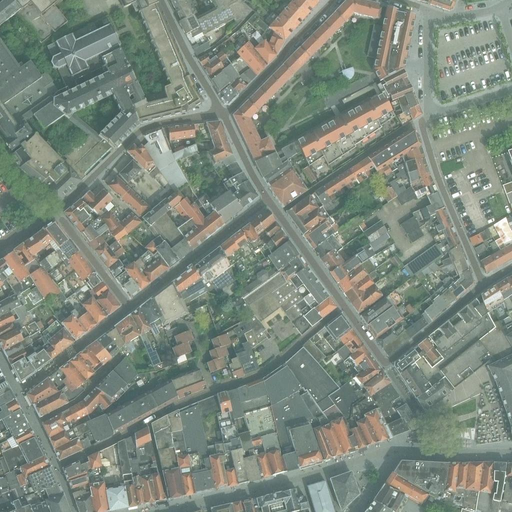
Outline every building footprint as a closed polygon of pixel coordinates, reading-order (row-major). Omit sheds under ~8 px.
[(10,152),(19,146),(21,149),(10,157),(19,169),(40,186),(45,191),(57,204),(85,177),(84,175),(112,148),(114,150),(134,130),(139,125),(185,113),(203,103),(192,86),(193,86),(189,78),(188,78),(157,4),(155,0),(120,0),(125,8),(136,3),(139,11),(170,86),(163,89),(164,90),(143,98),(142,97),(130,72),(135,69),(130,61),(126,63),(118,48),(120,47),(119,46),(120,45),(120,44),(119,45),(117,40),(117,39),(118,38),(115,31),(113,32),(113,31),(112,31),(110,26),(111,26),(111,25),(110,26),(109,24),(108,25),(109,26),(103,29),(102,28),(102,29),(97,31),(97,30),(96,31),(93,25),(71,35),(57,41),(57,40),(55,41),(55,42),(47,46),(53,57),(51,63),(54,68),(59,68),(69,87),(57,92),(51,83),(53,82),(46,73),(40,77),(30,62),(20,69),(0,41),(0,25),(17,13),(41,43),(67,23),(53,5),(59,0),(5,0),(0,4),(0,130),(7,141),(4,143),(10,152)] [(189,1),(188,0),(169,0),(175,9),(189,1)] [(240,0),(233,0),(235,2),(231,5),(197,23),(199,28),(202,33),(203,36),(233,20),(235,23),(239,18),(242,21),(252,11),(243,3),(240,0)] [(212,0),(213,2),(211,3),(215,10),(224,6),(232,1),(230,0),(212,0)] [(292,56),(289,58),(289,59),(288,59),(288,60),(232,116),(254,162),(275,153),(268,138),(260,142),(254,130),(249,120),(290,77),(292,75),(292,76),(294,74),(309,59),(309,58),(344,23),(353,13),(378,19),(378,18),(380,19),(380,15),(379,15),(380,9),(378,9),(378,5),(357,0),(346,0),(293,55),(292,55),(292,56)] [(315,6),(308,0),(293,0),(290,4),(305,18),(315,6)] [(431,0),(429,5),(449,11),(452,10),(454,3),(446,1),(444,0),(431,0)] [(196,14),(189,1),(175,9),(181,21),(193,15),(196,14)] [(305,18),(290,4),(279,16),(294,30),(305,18)] [(373,70),(379,81),(403,69),(414,17),(414,16),(403,12),(403,13),(402,15),(397,13),(397,11),(386,7),(386,8),(383,21),(382,28),(374,27),(368,56),(375,58),(373,70)] [(255,13),(247,22),(249,25),(251,27),(254,23),(258,20),(259,18),(255,13)] [(181,21),(178,22),(185,35),(190,32),(193,38),(202,33),(199,28),(197,23),(193,15),(181,21)] [(294,30),(279,16),(268,28),(274,33),(284,42),(294,30)] [(268,28),(258,20),(254,23),(264,32),(261,36),(276,56),(284,42),(274,33),(268,28)] [(261,36),(257,32),(251,36),(260,46),(255,51),(267,65),(276,56),(261,36)] [(207,43),(193,50),(196,56),(210,48),(207,43)] [(252,47),(248,43),(237,53),(249,68),(256,76),(256,77),(267,65),(255,51),(252,47)] [(231,64),(222,52),(209,61),(205,55),(197,60),(210,80),(231,64)] [(239,76),(231,64),(210,80),(218,94),(228,86),(237,78),(241,82),(243,80),(246,77),(242,73),(239,76)] [(403,70),(403,69),(379,81),(379,82),(382,81),(385,86),(382,87),(382,86),(381,86),(387,97),(388,96),(389,100),(392,98),(393,101),(413,93),(409,85),(407,83),(408,83),(406,79),(407,78),(403,70)] [(246,87),(241,82),(237,78),(228,86),(237,96),(246,87)] [(237,96),(228,86),(218,94),(223,102),(225,104),(227,105),(237,96)] [(418,106),(413,93),(393,101),(394,102),(390,104),(393,108),(399,105),(403,113),(416,106),(418,106)] [(382,95),(296,143),(301,152),(309,166),(308,166),(308,167),(323,157),(328,165),(327,166),(356,147),(355,147),(354,146),(382,128),(381,127),(381,128),(380,127),(395,117),(395,116),(394,117),(382,95)] [(421,115),(418,106),(416,106),(403,113),(396,116),(402,127),(421,115)] [(220,123),(205,124),(211,141),(225,136),(220,123)] [(194,132),(193,125),(180,127),(182,138),(195,136),(194,132)] [(182,138),(180,127),(167,128),(169,140),(182,138)] [(172,154),(162,129),(149,134),(143,136),(143,137),(144,137),(148,144),(150,146),(155,143),(157,147),(161,158),(172,154)] [(400,137),(367,158),(374,168),(377,173),(382,170),(385,175),(386,176),(392,173),(388,167),(403,158),(421,147),(417,135),(411,130),(400,137)] [(228,146),(225,136),(211,141),(215,150),(208,152),(212,159),(215,165),(222,161),(232,155),(231,153),(228,146)] [(301,152),(296,143),(296,142),(275,153),(254,162),(262,178),(287,161),(301,152)] [(150,146),(148,144),(143,147),(150,158),(152,161),(175,194),(177,192),(187,183),(175,162),(172,155),(172,154),(161,158),(157,147),(155,143),(150,146)] [(196,144),(172,155),(175,162),(182,159),(182,160),(191,156),(191,155),(196,153),(198,148),(196,144)] [(133,146),(127,152),(148,175),(156,167),(142,148),(140,147),(137,150),(133,146)] [(405,165),(424,158),(421,147),(403,158),(405,165)] [(236,161),(232,155),(222,161),(226,168),(236,161)] [(374,168),(367,158),(358,164),(368,178),(375,174),(377,173),(374,168)] [(426,166),(424,158),(405,165),(404,165),(398,170),(400,173),(395,175),(398,179),(401,177),(406,174),(426,166)] [(294,172),(287,161),(262,178),(282,208),(286,206),(307,191),(294,172)] [(141,170),(132,162),(119,175),(127,184),(141,170)] [(368,178),(358,164),(350,170),(359,184),(368,178)] [(429,176),(426,166),(406,174),(401,177),(402,181),(409,179),(410,184),(409,184),(410,186),(420,179),(429,176)] [(302,171),(311,184),(315,181),(307,168),(302,171)] [(361,187),(359,184),(350,170),(340,176),(349,191),(351,194),(361,187)] [(385,175),(382,170),(377,173),(375,174),(378,179),(385,175)] [(243,173),(228,180),(223,184),(229,191),(241,210),(242,210),(258,198),(245,178),(243,173)] [(388,180),(386,176),(385,175),(378,179),(381,184),(388,180)] [(349,191),(340,176),(331,182),(340,196),(343,194),(349,191)] [(433,185),(429,176),(420,179),(410,186),(410,187),(412,189),(415,188),(417,191),(433,185)] [(116,177),(108,186),(108,187),(140,217),(148,207),(116,177)] [(389,184),(391,187),(396,197),(401,194),(394,181),(389,184)] [(340,196),(331,182),(321,188),(330,202),(340,196)] [(437,193),(433,185),(417,191),(413,193),(416,198),(417,200),(421,198),(426,195),(427,198),(436,194),(437,194),(437,193)] [(396,197),(391,187),(380,193),(387,203),(395,198),(396,197)] [(410,187),(401,194),(406,202),(407,203),(416,198),(413,193),(412,189),(410,187)] [(330,202),(321,188),(309,197),(311,201),(315,198),(316,199),(316,201),(319,205),(323,206),(330,202)] [(112,200),(103,190),(95,198),(88,192),(82,198),(82,199),(80,200),(92,212),(93,211),(96,214),(97,217),(98,216),(98,217),(99,219),(108,230),(111,233),(119,227),(126,235),(141,223),(131,214),(120,224),(112,214),(116,209),(110,203),(112,200)] [(241,210),(229,191),(211,205),(206,196),(199,201),(202,206),(208,215),(209,216),(209,217),(214,213),(223,225),(241,210)] [(184,200),(177,192),(175,194),(165,201),(142,219),(151,226),(165,215),(172,210),(175,208),(179,205),(178,205),(184,200)] [(396,197),(395,198),(401,207),(406,202),(401,194),(396,197)] [(443,208),(440,201),(437,194),(436,194),(427,198),(430,206),(412,214),(413,217),(419,229),(425,224),(427,228),(433,223),(437,220),(434,213),(443,208)] [(311,201),(309,197),(300,203),(286,213),(303,237),(325,221),(311,201)] [(185,199),(184,200),(178,205),(179,205),(205,240),(223,225),(214,213),(209,217),(209,216),(204,220),(192,204),(190,205),(185,199)] [(92,212),(80,200),(70,209),(73,213),(79,212),(82,209),(89,219),(96,214),(93,211),(92,212)] [(205,240),(179,205),(175,208),(185,222),(176,231),(191,251),(205,240)] [(444,208),(443,208),(434,213),(437,220),(433,223),(435,227),(439,225),(438,222),(448,217),(444,208)] [(73,213),(70,209),(64,214),(81,234),(99,219),(98,217),(98,216),(97,217),(96,214),(89,219),(82,209),(79,212),(73,213)] [(267,211),(249,225),(254,235),(257,232),(273,220),(267,211)] [(191,251),(176,231),(165,215),(151,226),(171,250),(178,261),(191,251)] [(364,220),(360,215),(353,220),(357,225),(364,220)] [(419,229),(413,217),(400,226),(411,244),(423,236),(419,229)] [(452,226),(448,217),(438,222),(439,225),(435,227),(438,234),(439,235),(443,234),(442,231),(452,226)] [(338,231),(334,225),(329,218),(325,221),(303,237),(313,250),(334,234),(338,231)] [(81,234),(94,251),(104,243),(99,237),(108,230),(99,219),(81,234)] [(504,219),(497,223),(511,251),(511,233),(510,229),(505,220),(504,219)] [(274,222),(273,220),(257,232),(254,235),(261,247),(263,244),(270,238),(269,236),(279,228),(274,222)] [(353,220),(338,231),(334,234),(313,250),(320,260),(330,253),(333,257),(335,256),(343,250),(335,239),(339,236),(341,237),(357,225),(353,220)] [(54,221),(49,225),(42,230),(51,242),(48,244),(49,245),(48,246),(47,248),(48,250),(50,249),(54,253),(70,241),(54,221)] [(372,227),(364,233),(363,234),(369,243),(386,231),(380,222),(372,227)] [(511,259),(511,251),(497,223),(493,226),(500,238),(494,242),(500,252),(506,263),(511,259)] [(254,235),(249,225),(239,232),(252,253),(253,254),(254,254),(259,262),(265,258),(261,253),(267,249),(263,244),(261,247),(254,235)] [(171,250),(151,226),(148,228),(154,237),(158,237),(150,243),(145,248),(148,252),(152,255),(156,252),(168,269),(178,261),(171,250)] [(455,235),(452,226),(442,231),(443,234),(439,235),(438,234),(432,237),(435,242),(438,241),(439,241),(440,241),(440,242),(455,235)] [(119,227),(111,233),(118,242),(123,238),(126,236),(126,235),(119,227)] [(281,230),(279,228),(269,236),(270,238),(263,244),(267,249),(270,255),(289,242),(288,242),(281,230)] [(51,242),(42,230),(34,236),(44,249),(49,245),(48,244),(51,242)] [(252,253),(239,232),(229,240),(242,261),(243,263),(242,263),(244,272),(252,268),(247,259),(253,254),(252,253)] [(487,239),(484,232),(469,239),(473,247),(487,239)] [(460,244),(455,235),(440,242),(441,243),(439,244),(441,248),(445,246),(447,250),(460,244)] [(44,249),(34,236),(22,244),(34,260),(39,256),(37,253),(44,249)] [(126,242),(123,238),(118,242),(121,246),(126,242)] [(242,261),(229,240),(219,248),(231,266),(236,263),(237,264),(235,265),(240,275),(242,274),(241,274),(244,272),(242,263),(243,263),(242,261)] [(75,248),(70,241),(54,253),(40,263),(42,267),(41,268),(48,277),(67,262),(63,256),(69,252),(70,254),(76,249),(75,248)] [(122,248),(121,246),(118,242),(109,249),(104,243),(94,251),(108,270),(118,262),(116,259),(113,254),(122,248)] [(298,256),(289,242),(270,255),(267,257),(275,268),(267,273),(263,271),(256,275),(256,280),(253,283),(256,287),(278,272),(277,271),(298,256)] [(500,252),(494,242),(490,244),(495,254),(490,257),(496,268),(506,263),(500,252)] [(39,269),(34,260),(22,244),(13,252),(29,277),(39,269)] [(399,253),(393,244),(389,247),(367,261),(360,267),(336,284),(343,294),(374,271),(389,260),(395,256),(399,253)] [(465,258),(460,244),(447,250),(448,252),(448,253),(450,259),(448,260),(448,261),(443,263),(444,266),(465,258)] [(483,244),(474,249),(477,256),(486,251),(483,244)] [(125,252),(122,248),(113,254),(116,259),(125,252)] [(231,266),(219,248),(192,268),(208,293),(214,289),(215,290),(217,292),(226,286),(228,287),(234,283),(229,268),(232,267),(231,266)] [(330,275),(336,284),(360,267),(367,261),(363,256),(365,254),(361,248),(356,252),(358,255),(354,257),(342,265),(330,274),(330,275)] [(78,252),(76,249),(70,254),(69,252),(63,256),(67,262),(78,253),(78,252)] [(29,277),(13,252),(1,260),(17,283),(11,288),(14,292),(17,296),(27,289),(34,284),(29,277)] [(152,255),(148,252),(132,264),(149,284),(168,269),(156,252),(152,255)] [(94,273),(78,253),(67,262),(86,286),(86,285),(84,282),(94,273)] [(330,253),(320,260),(330,274),(342,265),(335,256),(333,257),(330,253)] [(306,267),(298,256),(277,271),(278,272),(286,283),(288,280),(306,267)] [(401,264),(395,256),(389,260),(395,268),(401,264)] [(496,268),(490,257),(480,262),(485,274),(496,268)] [(470,270),(465,258),(444,266),(444,267),(440,269),(445,273),(454,269),(457,276),(457,277),(462,274),(470,270)] [(17,283),(1,260),(0,260),(0,274),(5,280),(10,287),(11,288),(17,283)] [(86,286),(67,262),(48,277),(60,293),(66,301),(74,294),(85,286),(86,286)] [(123,267),(118,262),(108,270),(114,278),(123,271),(124,270),(122,268),(123,267)] [(439,269),(433,263),(427,267),(431,273),(433,275),(439,269)] [(149,284),(132,264),(130,266),(124,270),(123,271),(125,273),(139,292),(149,284)] [(328,298),(306,267),(288,280),(310,311),(328,298)] [(431,273),(427,267),(421,272),(425,277),(425,278),(431,273)] [(48,277),(41,268),(39,269),(29,277),(34,284),(35,286),(48,277)] [(208,293),(192,268),(174,282),(179,293),(181,293),(184,301),(188,299),(188,298),(192,295),(194,299),(199,297),(198,296),(206,292),(207,293),(208,293)] [(474,282),(470,270),(462,274),(457,277),(457,276),(451,279),(450,277),(449,279),(453,283),(456,281),(465,293),(473,285),(474,282)] [(377,274),(374,271),(343,294),(350,303),(374,285),(370,280),(377,274)] [(286,283),(278,272),(256,287),(240,299),(242,304),(246,316),(248,319),(251,329),(245,333),(248,341),(251,350),(266,338),(268,340),(271,338),(266,330),(260,323),(280,309),(294,328),(302,322),(299,318),(310,311),(288,280),(286,283)] [(425,277),(421,272),(415,276),(419,281),(425,277)] [(101,283),(94,273),(84,282),(86,285),(90,291),(92,290),(101,283)] [(139,292),(125,273),(115,280),(129,298),(131,298),(139,292)] [(5,280),(0,274),(0,283),(1,284),(3,282),(8,289),(10,287),(5,280)] [(60,293),(48,277),(35,286),(46,302),(46,303),(51,300),(58,295),(60,293)] [(447,280),(446,278),(442,282),(444,285),(443,285),(457,300),(465,293),(456,281),(453,283),(449,279),(447,280)] [(382,279),(374,285),(350,303),(358,314),(382,297),(379,293),(376,289),(384,283),(382,279)] [(511,294),(505,280),(495,286),(503,303),(507,310),(508,313),(511,311),(511,305),(508,297),(511,294)] [(1,284),(0,283),(0,298),(14,292),(11,288),(10,287),(8,289),(3,282),(1,284)] [(179,293),(174,282),(151,300),(163,326),(191,313),(192,316),(195,314),(192,309),(191,306),(188,299),(184,301),(181,293),(179,293)] [(119,305),(101,283),(92,290),(99,299),(96,301),(108,316),(118,308),(119,305)] [(46,302),(35,286),(34,284),(27,289),(17,296),(14,292),(0,298),(0,317),(13,311),(24,305),(29,313),(46,302)] [(457,300),(443,285),(435,292),(448,307),(457,300)] [(88,290),(85,286),(74,294),(83,306),(97,324),(106,318),(92,298),(88,301),(83,294),(88,290)] [(495,286),(481,295),(483,305),(486,312),(503,303),(495,286)] [(402,301),(395,290),(359,316),(366,327),(393,307),(402,301)] [(448,307),(435,292),(429,298),(440,314),(448,307)] [(66,301),(60,293),(58,295),(63,303),(66,301)] [(234,308),(242,304),(240,299),(239,295),(228,303),(234,308)] [(485,364),(488,367),(511,354),(511,346),(506,337),(511,332),(511,322),(501,328),(499,322),(492,323),(486,312),(483,305),(481,295),(480,296),(475,300),(475,299),(428,337),(425,339),(412,350),(419,360),(421,358),(425,363),(431,372),(433,370),(436,374),(440,380),(450,393),(454,390),(485,364)] [(336,308),(328,298),(310,311),(299,318),(302,322),(294,328),(295,329),(296,329),(301,336),(311,328),(335,309),(335,308),(336,308)] [(440,314),(429,298),(425,302),(429,307),(423,311),(425,313),(420,316),(422,318),(427,325),(432,322),(440,314)] [(163,326),(151,300),(139,309),(151,330),(157,343),(162,340),(158,334),(159,334),(156,327),(161,324),(163,326)] [(71,304),(67,307),(73,315),(86,333),(97,324),(88,312),(83,306),(77,312),(71,304)] [(29,313),(24,305),(13,311),(16,314),(19,319),(15,321),(0,329),(0,339),(24,327),(33,323),(29,316),(28,313),(29,313)] [(402,319),(393,307),(366,327),(375,339),(402,319)] [(151,330),(139,309),(130,316),(139,334),(138,334),(139,336),(155,373),(163,369),(164,369),(167,368),(165,361),(160,363),(155,351),(153,352),(144,334),(151,330)] [(16,314),(13,311),(0,317),(0,329),(15,321),(12,316),(16,314)] [(66,320),(59,311),(54,315),(61,325),(62,324),(75,341),(86,333),(73,315),(66,320)] [(323,328),(309,340),(314,345),(321,339),(320,339),(323,337),(334,350),(340,346),(336,340),(350,328),(340,315),(323,328)] [(139,334),(130,316),(114,328),(125,345),(130,354),(135,349),(130,342),(139,336),(138,334),(139,334)] [(427,325),(422,318),(408,328),(381,348),(387,357),(427,325)] [(251,329),(248,319),(240,322),(242,327),(244,330),(241,332),(238,327),(233,330),(237,338),(245,333),(251,329)] [(408,328),(402,319),(375,339),(381,348),(408,328)] [(33,323),(24,327),(29,336),(39,331),(44,328),(40,321),(34,324),(33,323)] [(73,343),(63,330),(56,321),(40,334),(43,336),(43,337),(48,333),(52,338),(54,336),(65,350),(73,343)] [(29,336),(24,327),(0,339),(0,346),(2,351),(28,337),(29,336)] [(180,332),(178,327),(165,332),(167,337),(180,332)] [(125,345),(114,328),(105,335),(119,351),(125,345)] [(355,335),(350,328),(336,340),(340,346),(355,335)] [(193,341),(190,331),(173,337),(177,347),(188,343),(193,341)] [(511,354),(488,367),(487,368),(489,371),(490,374),(494,381),(495,382),(501,400),(502,402),(503,406),(504,408),(506,415),(507,417),(509,423),(510,425),(510,430),(511,441),(511,442),(511,332),(506,337),(511,346),(511,354)] [(229,344),(226,334),(211,340),(214,350),(225,346),(225,345),(229,344)] [(119,351),(105,335),(96,341),(111,358),(118,351),(119,351)] [(362,346),(355,335),(340,346),(334,350),(335,352),(336,352),(343,362),(349,357),(362,346)] [(65,350),(54,336),(52,338),(46,343),(47,344),(50,349),(45,353),(44,354),(50,361),(65,350)] [(32,344),(28,337),(2,351),(7,359),(32,344)] [(43,338),(32,344),(7,359),(11,366),(34,352),(47,344),(46,343),(43,338)] [(325,357),(314,345),(309,340),(301,347),(302,348),(317,364),(325,357)] [(111,358),(96,341),(87,348),(102,366),(111,358)] [(251,350),(248,341),(241,344),(243,351),(235,354),(236,358),(242,375),(243,375),(258,369),(251,350)] [(191,352),(188,343),(177,347),(171,349),(175,357),(175,359),(176,359),(184,355),(186,360),(191,358),(189,353),(191,352)] [(130,354),(125,345),(119,351),(118,351),(123,356),(125,358),(127,359),(130,354)] [(228,355),(225,346),(214,350),(208,352),(212,361),(222,358),(228,355)] [(369,354),(362,346),(349,357),(355,366),(362,361),(361,359),(369,354)] [(102,366),(87,348),(78,355),(94,373),(102,366)] [(317,364),(302,348),(285,364),(304,389),(305,391),(307,391),(316,405),(328,396),(327,395),(337,390),(336,388),(337,387),(317,364)] [(419,360),(412,350),(394,364),(394,367),(399,375),(419,360)] [(11,366),(19,382),(20,382),(21,382),(33,374),(37,371),(38,372),(40,370),(40,369),(50,361),(44,354),(45,353),(43,351),(35,356),(34,352),(11,366)] [(375,363),(369,354),(361,359),(362,361),(355,366),(355,367),(354,368),(356,372),(354,373),(353,373),(350,375),(352,378),(353,378),(375,363)] [(94,373),(78,355),(69,362),(86,381),(94,373)] [(229,369),(234,381),(244,377),(243,375),(242,375),(236,358),(230,360),(228,355),(222,358),(226,367),(227,370),(229,369)] [(175,359),(175,357),(165,361),(167,368),(178,364),(176,359),(175,359)] [(96,388),(113,399),(114,399),(122,391),(124,393),(132,384),(130,382),(137,375),(127,359),(125,358),(97,387),(97,388),(96,388)] [(226,367),(222,358),(212,361),(206,364),(210,373),(226,367)] [(419,360),(399,375),(408,388),(416,399),(440,380),(436,374),(433,370),(431,372),(425,363),(421,358),(419,360)] [(86,381),(69,362),(68,363),(60,369),(59,370),(76,389),(80,386),(86,381)] [(343,363),(338,365),(342,372),(347,369),(343,363)] [(382,373),(375,363),(353,378),(361,388),(363,386),(382,373)] [(304,389),(285,364),(262,379),(266,394),(267,397),(271,416),(274,423),(273,439),(279,458),(279,453),(293,448),(299,468),(322,462),(319,452),(313,437),(309,426),(310,426),(308,422),(314,419),(311,414),(310,415),(297,393),(304,389)] [(76,389),(59,370),(48,378),(57,393),(61,391),(68,404),(74,400),(84,391),(80,386),(76,389)] [(105,416),(113,435),(178,400),(206,389),(199,370),(198,370),(199,371),(190,374),(171,381),(170,380),(163,384),(160,379),(157,381),(160,386),(105,416)] [(389,383),(382,373),(363,386),(369,396),(389,383)] [(57,393),(48,378),(26,395),(33,406),(57,394),(57,393)] [(266,394),(262,379),(255,382),(260,399),(267,397),(266,394)] [(450,393),(440,380),(416,399),(424,412),(450,393)] [(352,394),(355,392),(347,381),(337,387),(336,388),(337,390),(327,395),(328,396),(342,421),(351,417),(367,447),(376,444),(352,394)] [(260,399),(255,382),(248,385),(253,401),(260,399)] [(0,396),(10,391),(5,383),(0,385),(0,396)] [(399,397),(389,383),(369,396),(377,410),(392,438),(408,432),(390,403),(399,397)] [(253,401),(248,385),(236,390),(240,405),(253,401)] [(361,388),(355,392),(352,394),(376,444),(392,438),(377,410),(369,396),(363,386),(361,388)] [(97,388),(97,387),(82,402),(81,403),(89,416),(97,406),(102,412),(114,402),(113,400),(114,399),(113,399),(96,388),(97,388)] [(305,391),(304,389),(297,393),(310,415),(311,414),(314,419),(316,419),(318,425),(320,430),(332,458),(343,455),(322,414),(316,405),(307,391),(305,391)] [(244,418),(240,405),(236,390),(226,393),(233,420),(235,427),(237,434),(243,433),(239,419),(244,418)] [(0,408),(15,400),(10,391),(0,396),(0,408)] [(61,391),(57,393),(57,394),(33,406),(39,418),(68,404),(61,391)] [(233,420),(226,393),(217,395),(221,413),(216,414),(219,424),(220,431),(223,446),(239,442),(237,434),(235,427),(233,420)] [(221,413),(217,395),(210,398),(214,415),(216,414),(221,413)] [(342,421),(328,396),(316,405),(322,414),(343,455),(357,450),(342,421)] [(271,416),(267,397),(260,399),(253,401),(240,405),(244,418),(248,432),(252,447),(260,445),(262,455),(264,455),(271,477),(284,473),(279,458),(273,439),(274,423),(271,416)] [(404,405),(399,397),(390,403),(408,432),(415,429),(416,426),(404,405)] [(214,415),(210,398),(203,400),(208,420),(209,419),(209,417),(214,415)] [(0,421),(20,410),(15,400),(0,408),(0,421)] [(208,420),(203,400),(196,403),(200,417),(201,422),(208,420)] [(89,416),(81,403),(68,410),(76,422),(89,416)] [(200,417),(196,403),(178,411),(179,422),(179,427),(181,433),(190,475),(189,475),(193,495),(214,490),(206,447),(201,422),(200,417)] [(0,433),(25,420),(20,410),(0,421),(0,433)] [(76,422),(68,410),(42,424),(49,439),(64,432),(73,428),(77,427),(76,422)] [(179,422),(178,411),(169,415),(166,417),(168,426),(170,435),(181,433),(179,427),(179,422)] [(113,435),(105,416),(87,423),(91,430),(96,444),(113,435)] [(168,426),(166,417),(151,425),(155,441),(157,453),(174,450),(170,435),(168,426)] [(351,417),(342,421),(357,450),(367,447),(351,417)] [(0,443),(30,428),(25,420),(0,433),(0,443)] [(91,430),(87,423),(78,428),(77,427),(73,428),(77,438),(54,450),(59,461),(90,447),(87,439),(84,440),(81,434),(91,430)] [(320,430),(318,425),(312,427),(320,452),(324,461),(332,458),(320,430)] [(35,438),(30,428),(0,443),(0,450),(1,454),(35,438)] [(77,438),(73,428),(64,432),(49,439),(54,450),(77,438)] [(134,435),(133,435),(135,449),(150,441),(148,428),(134,435)] [(223,446),(220,431),(216,432),(218,442),(214,443),(214,445),(206,447),(214,490),(227,488),(225,479),(228,479),(223,455),(225,455),(223,446)] [(261,480),(252,447),(248,432),(243,433),(237,434),(239,442),(246,464),(243,465),(248,483),(261,480)] [(190,475),(181,433),(170,435),(174,450),(178,474),(184,497),(193,495),(189,475),(190,475)] [(135,449),(133,435),(124,440),(126,453),(129,452),(135,449)] [(44,456),(35,438),(1,454),(3,459),(8,473),(19,468),(19,469),(44,456)] [(126,453),(124,440),(117,443),(121,469),(122,475),(130,473),(126,453)] [(154,457),(150,441),(135,449),(138,462),(138,466),(146,505),(156,502),(148,469),(156,467),(154,457)] [(246,464),(239,442),(223,446),(225,455),(230,453),(237,486),(248,483),(243,465),(246,464)] [(262,455),(260,445),(252,447),(261,480),(271,477),(264,455),(262,455)] [(299,468),(293,448),(279,453),(279,458),(284,473),(299,468)] [(178,474),(174,450),(157,453),(162,472),(168,500),(184,497),(178,474)] [(101,469),(99,452),(87,458),(90,473),(101,469)] [(131,463),(129,452),(126,453),(130,473),(130,474),(136,473),(137,477),(131,478),(132,481),(133,485),(138,506),(146,505),(138,466),(138,462),(131,463)] [(230,453),(225,455),(223,455),(228,479),(225,479),(227,488),(237,486),(230,453)] [(50,468),(44,456),(19,469),(21,475),(16,477),(20,488),(26,485),(24,479),(50,468)] [(90,473),(87,458),(64,469),(63,471),(67,482),(85,476),(90,474),(90,473)] [(0,462),(4,475),(5,475),(8,473),(3,459),(0,460),(0,462)] [(400,461),(392,474),(429,494),(427,496),(443,503),(446,491),(443,490),(448,464),(400,461)] [(453,499),(458,464),(448,464),(443,490),(446,491),(443,503),(452,506),(453,500),(453,499)] [(463,503),(467,464),(458,464),(453,499),(461,500),(459,501),(459,502),(463,503)] [(491,490),(486,511),(470,511),(463,510),(461,511),(494,511),(505,464),(492,464),(491,490)] [(470,511),(475,511),(482,464),(467,464),(463,503),(463,510),(470,511)] [(492,464),(482,464),(475,511),(486,511),(491,490),(492,464)] [(509,511),(511,501),(511,464),(505,464),(494,511),(509,511)] [(158,474),(156,467),(148,469),(156,502),(164,501),(159,478),(158,474)] [(0,490),(0,491),(5,505),(0,507),(2,511),(30,511),(26,503),(24,497),(30,495),(26,485),(20,488),(16,477),(21,475),(19,469),(19,468),(8,473),(5,475),(6,478),(0,479),(0,490)] [(59,485),(50,468),(24,479),(26,485),(30,495),(38,491),(39,493),(43,492),(59,485)] [(108,511),(105,488),(101,469),(90,473),(90,474),(85,476),(88,485),(92,511),(108,511)] [(132,481),(131,478),(130,474),(130,473),(122,475),(123,484),(128,508),(138,506),(133,485),(128,486),(128,482),(132,481)] [(350,473),(340,476),(329,480),(340,510),(341,510),(346,506),(357,496),(358,494),(350,473)] [(429,494),(392,474),(383,486),(432,511),(434,507),(424,501),(427,496),(429,494)] [(88,485),(85,476),(67,482),(71,491),(88,485)] [(307,487),(314,511),(333,511),(324,482),(307,487)] [(108,511),(128,508),(123,484),(105,488),(108,511)] [(63,495),(59,485),(43,492),(39,493),(42,501),(44,501),(63,496),(63,495)] [(92,511),(88,485),(71,491),(75,502),(78,511),(92,511)] [(431,511),(432,511),(383,486),(373,501),(389,511),(431,511)] [(294,490),(280,493),(250,500),(253,511),(308,511),(304,497),(301,498),(300,497),(299,496),(296,497),(294,490)] [(42,501),(39,493),(38,491),(30,495),(24,497),(26,503),(30,511),(48,511),(45,503),(44,501),(42,501)] [(68,511),(63,496),(44,501),(45,503),(48,511),(68,511)] [(253,511),(250,500),(240,503),(243,511),(253,511)] [(459,501),(453,500),(452,506),(463,510),(463,503),(459,502),(459,501)] [(389,511),(373,501),(366,511),(389,511)] [(243,511),(240,503),(231,505),(233,511),(243,511)]
